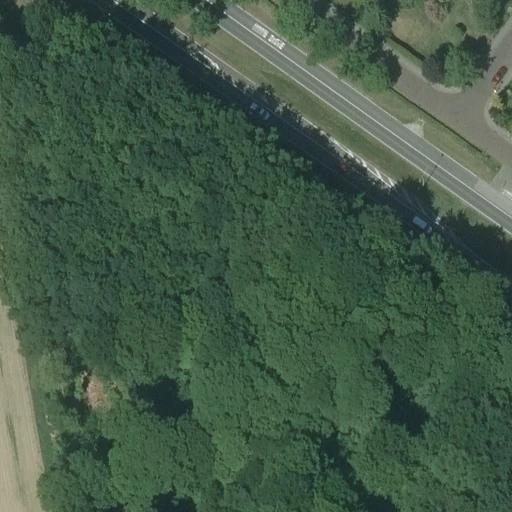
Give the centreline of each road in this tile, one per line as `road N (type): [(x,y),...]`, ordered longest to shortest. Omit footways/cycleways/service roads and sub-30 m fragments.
road 1 (primary): [(108,0),(511,288)]
road 2 (primary): [(511,226),(203,0)]
road 3 (residential): [(458,118),(292,0)]
